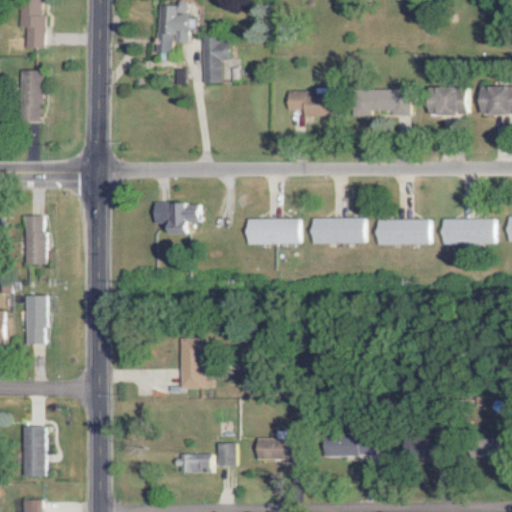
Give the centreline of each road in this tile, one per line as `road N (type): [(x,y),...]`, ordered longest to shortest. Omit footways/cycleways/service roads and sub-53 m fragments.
road 1 (residential): [(511,169),(0,174)]
road 2 (tertiary): [(98,0),(100,511)]
road 3 (residential): [(511,510),(100,510)]
